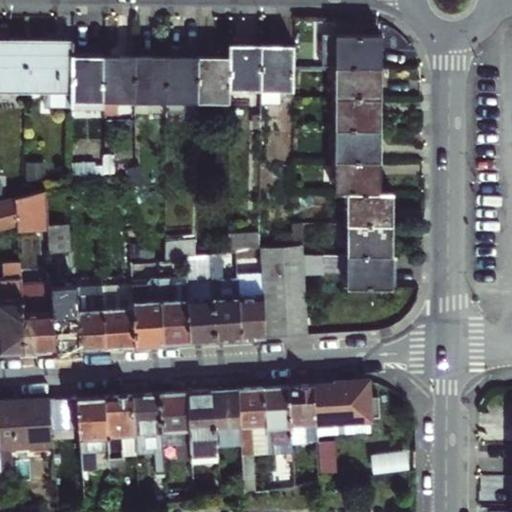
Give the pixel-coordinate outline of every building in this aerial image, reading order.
[(338,66),(380,66),(380,34),(321,34),(321,66),(338,66)] [(0,40),(0,88),(25,88),(26,40),(0,40)] [(26,40),(25,88),(45,88),(45,106),(71,106),(72,55),(72,40),(26,40)] [(229,56),(229,86),(260,87),(261,44),(229,44),(229,56)] [(261,44),(260,87),(260,102),(278,102),(278,87),(293,87),(293,44),(261,44)] [(103,98),(103,56),(72,55),(71,106),(71,108),(103,108),(103,98)] [(103,56),(103,98),(134,98),(135,56),(103,56)] [(135,56),(134,98),(166,99),(166,56),(135,56)] [(166,56),(166,99),(166,109),(197,109),(197,99),(197,56),(166,56)] [(197,56),(197,99),(229,99),(229,86),(229,56),(197,56)] [(337,97),(380,97),(380,66),(338,66),(337,97)] [(337,128),(379,129),(380,97),(337,97),(337,128)] [(337,160),(379,160),(379,129),(337,128),(337,160)] [(102,161),(102,174),(115,170),(114,153),(102,155),(102,161)] [(337,160),(336,191),(349,191),(379,191),(379,160),(337,160)] [(71,163),(71,182),(96,175),(102,174),(102,161),(71,163)] [(45,163),(24,163),(24,182),(45,177),(45,163)] [(126,167),(128,175),(136,173),(134,165),(126,167)] [(18,225),(19,230),(49,228),(48,224),(46,189),(15,197),(18,225)] [(379,191),(349,191),(348,223),(391,223),(391,192),(379,191)] [(0,229),(18,225),(15,197),(0,200),(0,229)] [(291,235),(291,245),(301,244),(302,223),(291,223),(291,235)] [(391,223),(348,223),(348,254),(391,254),(391,223)] [(50,250),(70,249),(69,229),(59,229),(59,224),(48,224),(49,228),(50,250)] [(227,233),(227,252),(235,250),(259,247),(259,232),(227,233)] [(271,236),(271,246),(291,245),(291,235),(271,236)] [(262,237),(263,246),(271,246),(271,236),(262,237)] [(195,240),(164,243),(164,258),(185,256),(195,255),(195,240)] [(263,278),(266,336),(306,334),(303,274),(302,254),(301,244),(291,245),(271,246),(263,246),(261,246),(263,278)] [(129,253),(131,261),(156,259),(153,250),(129,253)] [(210,254),(212,280),(220,280),(220,278),(219,253),(210,254)] [(187,281),(190,341),(215,339),(212,280),(210,254),(195,255),(185,256),(186,276),(187,281)] [(302,254),(303,274),(323,274),(322,254),(302,254)] [(348,254),(348,286),(390,287),(391,254),(348,254)] [(0,288),(1,297),(0,297),(0,351),(25,350),(21,282),(21,275),(20,261),(3,262),(3,277),(0,277),(0,288)] [(21,282),(51,280),(51,273),(21,275),(21,282)] [(132,284),(135,344),(162,342),(159,277),(150,278),(146,283),(132,284)] [(159,277),(162,342),(190,341),(187,281),(169,282),(169,277),(159,277)] [(237,282),(240,338),(266,336),(263,278),(249,279),(249,277),(236,277),(237,282)] [(21,282),(25,350),(55,348),(52,286),(51,280),(21,282)] [(212,280),(215,339),(240,338),(237,282),(226,283),(220,280),(212,280)] [(102,284),(105,346),(135,344),(132,284),(132,283),(102,284)] [(52,286),(55,348),(80,347),(77,286),(77,284),(52,286)] [(77,286),(80,347),(105,346),(102,284),(77,286)] [(313,383),(316,427),(333,426),(332,419),(379,416),(378,395),(367,396),(366,381),(313,383)] [(317,440),(316,427),(313,383),(288,385),(292,441),(317,440)] [(263,386),(268,453),(286,451),(287,461),(293,461),(292,441),(288,385),(263,386)] [(241,441),(244,493),(255,491),(253,454),(268,453),(263,386),(238,388),(241,441)] [(213,389),(217,442),(241,441),(238,388),(213,389)] [(192,460),(192,462),(218,460),(217,442),(213,389),(187,391),(192,460)] [(159,392),(163,443),(176,443),(177,460),(192,460),(187,391),(159,392)] [(135,450),(136,452),(154,451),(156,472),(165,472),(163,443),(159,392),(132,394),(135,450)] [(108,451),(109,470),(123,468),(122,451),(135,450),(132,394),(105,395),(108,451)] [(108,451),(105,395),(76,397),(78,427),(81,470),(89,470),(89,464),(96,464),(95,452),(108,451)] [(49,398),(51,428),(78,427),(76,397),(49,398)] [(0,401),(0,467),(8,467),(10,467),(8,446),(15,446),(15,443),(52,441),(51,428),(49,398),(0,401)] [(334,440),(319,441),(321,471),(336,470),(334,440)] [(89,470),(89,472),(109,471),(109,470),(108,451),(95,452),(96,464),(89,464),(89,470)] [(395,451),(372,454),(374,470),(397,467),(395,451)] [(300,511),(336,511),(337,503),(302,501),(300,511)]
